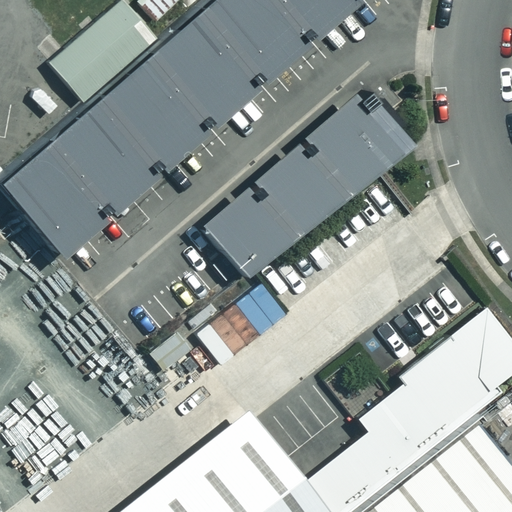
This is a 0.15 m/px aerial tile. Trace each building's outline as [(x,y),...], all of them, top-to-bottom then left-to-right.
[(336,0),(199,0),(0,172),(0,210),(40,256),(336,0)] [(295,147),(339,199),(400,149),(355,95),(346,103),(342,99),(291,141),(295,147)] [(289,241),(339,199),(295,147),(289,153),(285,148),(241,184),(246,190),(289,241)] [(289,241),(246,190),(238,197),(234,192),(189,229),(235,285),(289,241)] [(325,511),(511,361),(511,339),(477,296),(347,401),(364,423),(295,478),(322,511),(325,511)] [(77,511),(318,511),(229,396),(77,511)] [(511,511),(511,479),(460,415),(339,511),(511,511)]
